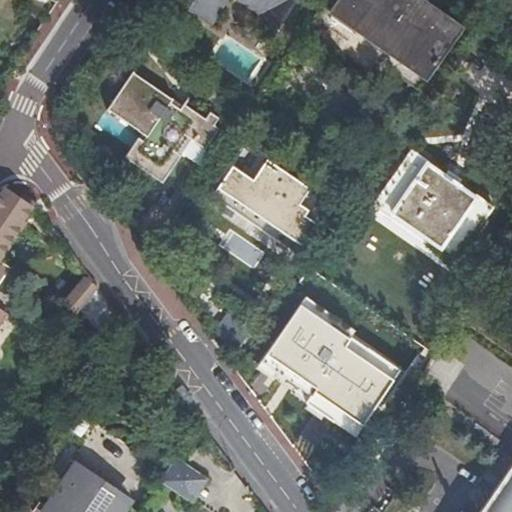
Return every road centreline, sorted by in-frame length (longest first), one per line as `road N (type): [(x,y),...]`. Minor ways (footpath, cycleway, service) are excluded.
road 1 (residential): [(302,511),(11,132)]
road 2 (residential): [(11,132),(102,0)]
